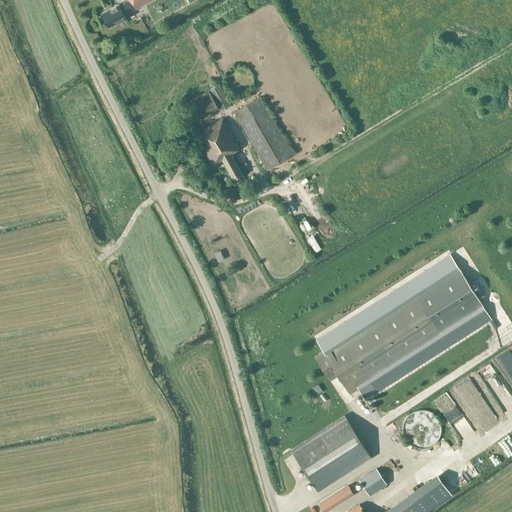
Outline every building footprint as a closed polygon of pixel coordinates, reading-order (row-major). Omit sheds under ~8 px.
[(125,0),(102,12),(109,26),(125,18),(123,14),(149,0),(125,0)] [(253,81),(253,79),(253,78),(253,77),(253,76),(252,74),(252,73),(251,72),(251,71),(250,70),(249,69),(248,68),(247,67),(246,66),(245,66),(243,65),(242,65),(241,65),(239,64),(238,64),(235,65),(234,65),(233,65),(232,66),(231,66),(229,67),(228,68),(227,69),(226,70),(226,71),(225,72),(224,73),(224,74),(223,76),(223,77),(223,78),(223,80),(223,81),(223,82),(223,83),(224,85),(224,86),(225,87),(226,88),(226,89),(227,90),(228,91),(229,92),(231,93),(232,93),(233,94),(234,94),(235,94),(237,95),(238,95),(239,95),(242,94),(243,94),(245,93),(247,92),(248,91),(249,90),(250,89),(251,88),(251,87),(252,86),(252,85),(253,83),(253,82),(253,81)] [(209,90),(185,103),(192,117),(216,104),(220,110),(230,104),(218,84),(208,89),(209,90)] [(259,96),(233,111),(266,168),(292,153),(259,96)] [(195,132),(212,164),(221,159),(232,179),(241,174),(231,153),(239,149),(223,118),(195,132)] [(312,233),(307,236),(315,251),(321,248),(312,233)] [(491,317),(450,254),(315,340),(322,350),(314,356),(329,380),(338,375),(349,393),(357,388),(364,398),(491,317)] [(473,411),(486,404),(481,395),(468,402),(473,411)] [(445,397),(437,401),(447,421),(460,414),(453,401),(442,406),(440,401),(446,398),(445,397)] [(511,399),(502,406),(506,413),(511,408),(511,399)] [(441,430),(441,429),(441,427),(440,425),(440,424),(440,422),(439,421),(438,419),(437,418),(436,416),(435,415),(434,414),(433,413),(431,412),(430,411),(428,411),(427,410),(425,410),(423,410),(422,410),(420,410),(418,410),(417,410),(415,411),(414,411),(412,412),(411,413),(409,414),(408,415),(407,416),(406,418),(405,419),(404,421),(404,422),(403,424),(403,425),(403,427),(402,429),(403,430),(403,432),(403,434),(404,435),(404,437),(405,438),(406,440),(407,441),(408,442),(409,443),(411,444),(412,445),(414,446),(415,447),(417,447),(418,447),(420,448),(422,448),(423,448),(425,447),(427,447),(428,447),(430,446),(431,445),(433,444),(434,443),(435,442),(436,441),(437,440),(438,438),(439,437),(440,435),(440,434),(440,432),(441,430)] [(291,449),(308,476),(362,442),(344,415),(291,449)] [(362,442),(308,476),(317,491),(371,457),(362,442)] [(482,465),(488,473),(493,469),(486,461),(482,465)] [(468,465),(441,486),(449,497),(476,476),(468,465)] [(375,469),(360,479),(370,495),(386,484),(375,469)] [(348,485),(318,503),(323,511),(325,511),(354,494),(348,485)] [(424,511),(433,506),(419,488),(386,511),(424,511)] [(364,511),(359,503),(346,511),(366,511),(364,511)]
